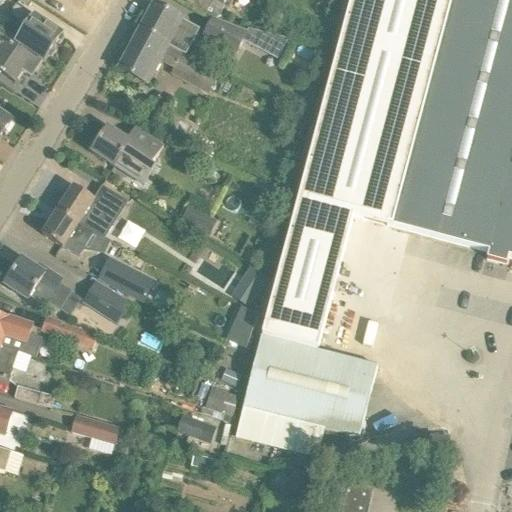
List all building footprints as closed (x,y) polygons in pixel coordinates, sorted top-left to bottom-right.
[(177,0),(207,17),(216,19),(221,16),(225,2),(232,6),(235,0),(177,0)] [(511,0),(453,0),(447,24),(393,228),(490,254),(487,262),(507,267),(509,259),(511,259),(511,0)] [(26,27),(17,41),(19,42),(19,43),(35,54),(45,61),(62,36),(45,25),(16,6),(9,17),(26,27)] [(185,56),(200,30),(155,6),(141,32),(171,48),(183,55),(185,56)] [(214,20),(204,37),(237,54),(243,42),(256,49),(264,35),(249,31),(247,33),(214,20)] [(19,42),(17,41),(0,30),(0,72),(15,83),(27,66),(35,71),(43,60),(44,61),(45,61),(35,54),(19,43),(19,42)] [(120,71),(150,87),(171,48),(141,32),(120,71)] [(185,56),(183,55),(174,70),(171,76),(183,82),(199,91),(210,71),(211,70),(194,61),(185,56)] [(324,79),(308,147),(345,156),(360,92),(336,86),(337,82),(324,79)] [(0,108),(3,103),(0,101),(0,140),(13,121),(0,112),(0,108)] [(299,104),(298,105),(289,128),(301,133),(310,111),(309,111),(310,109),(299,104)] [(136,130),(128,142),(108,128),(91,153),(142,186),(155,166),(153,164),(164,148),(136,130)] [(353,176),(333,171),(305,164),(261,336),(273,339),(272,342),(262,340),(236,440),(317,461),(324,431),(360,440),(378,366),(309,348),(353,176)] [(103,188),(95,201),(74,188),(58,212),(95,236),(95,235),(109,213),(118,219),(128,204),(103,188)] [(181,224),(202,234),(210,219),(189,209),(181,224)] [(111,243),(95,235),(95,236),(58,212),(42,236),(79,260),(89,243),(107,252),(111,243)] [(255,264),(259,255),(248,249),(244,259),(255,264)] [(98,282),(145,307),(157,284),(110,259),(98,282)] [(47,271),(44,274),(22,260),(4,286),(28,302),(29,300),(60,313),(73,293),(59,284),(62,281),(47,271)] [(229,279),(229,265),(209,265),(209,279),(229,279)] [(241,283),(259,295),(268,280),(250,268),(241,283)] [(84,304),(104,317),(118,326),(130,305),(96,284),(84,304)] [(0,347),(19,354),(36,360),(43,340),(31,336),(32,332),(34,328),(0,316),(0,347)] [(44,333),(84,349),(90,333),(50,318),(44,333)] [(251,340),(233,333),(228,345),(247,353),(251,340)] [(0,377),(10,381),(19,354),(0,347),(0,377)] [(237,389),(242,377),(227,370),(222,382),(237,389)] [(51,410),(55,398),(18,388),(15,399),(51,410)] [(223,417),(230,397),(212,390),(205,411),(223,417)] [(14,411),(0,407),(0,436),(5,438),(14,411)] [(120,431),(111,428),(77,418),(72,434),(115,447),(120,431)] [(191,420),(185,437),(201,442),(211,446),(217,429),(206,426),(191,420)] [(438,438),(409,439),(410,451),(439,449),(438,438)] [(117,445),(113,456),(125,460),(129,448),(117,445)] [(18,478),(23,458),(0,450),(0,475),(4,477),(5,474),(18,478)] [(217,463),(194,457),(191,468),(214,474),(217,463)] [(288,484),(307,489),(311,475),(291,470),(288,484)] [(334,511),(369,511),(374,491),(341,484),(334,511)]
